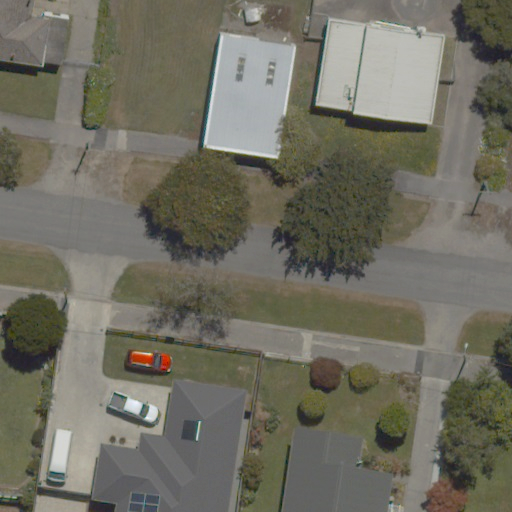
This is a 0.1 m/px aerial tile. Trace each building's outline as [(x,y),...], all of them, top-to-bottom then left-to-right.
[(25,0),(0,0),(0,70),(55,79),(65,20),(24,13),(25,0)] [(447,38),(327,18),(310,113),(431,134),(447,38)] [(298,49),(220,35),(200,151),(279,164),(298,49)] [(172,511),(188,416),(95,401),(81,488),(104,492),(100,511),(172,511)] [(357,444),(293,433),(278,511),(384,511),(391,474),(353,468),(357,444)]
